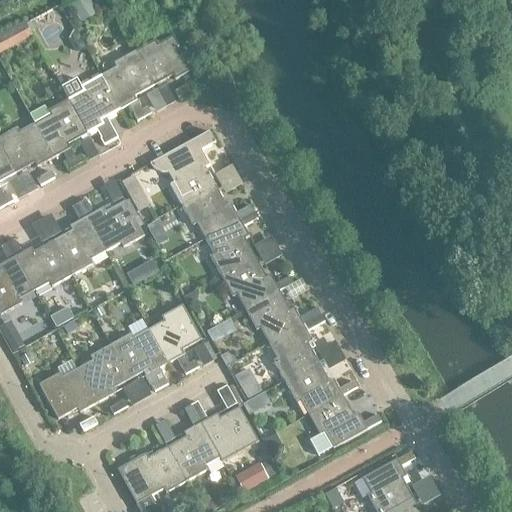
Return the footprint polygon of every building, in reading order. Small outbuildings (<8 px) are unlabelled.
[(88,0),(77,0),(70,4),(81,24),(97,15),(88,0)] [(73,33),(68,42),(76,56),(87,50),(72,23),(69,25),(73,33)] [(156,42),(135,53),(154,88),(173,77),(176,81),(193,72),(174,37),(158,46),(156,42)] [(4,38),(0,40),(0,54),(10,49),(4,38)] [(154,88),(135,53),(115,65),(117,69),(102,77),(121,111),(130,127),(152,115),(148,108),(143,111),(135,98),(154,88)] [(121,111),(102,77),(81,88),(84,93),(69,101),(88,135),(96,131),(101,140),(104,147),(118,139),(115,132),(109,135),(102,122),(121,111)] [(175,93),(179,100),(193,92),(189,85),(175,93)] [(88,135),(69,101),(48,112),(50,117),(35,125),(54,159),(63,154),(68,163),(67,164),(71,171),(85,163),(81,156),(76,159),(69,146),(88,135)] [(54,159),(35,125),(20,133),(18,129),(0,138),(0,145),(16,175),(35,164),(38,169),(54,159)] [(216,144),(210,133),(151,165),(151,166),(154,169),(156,171),(160,173),(163,174),(166,174),(170,174),(175,184),(171,186),(182,207),(216,188),(206,169),(210,167),(202,151),(216,144)] [(0,184),(16,175),(0,145),(0,210),(14,203),(10,196),(5,199),(0,190),(0,184)] [(37,180),(41,187),(55,180),(51,173),(37,180)] [(134,177),(122,184),(129,196),(141,189),(134,177)] [(227,207),(216,188),(182,207),(193,227),(198,225),(206,240),(254,214),(251,207),(237,214),(231,204),(227,207)] [(86,201),(79,205),(106,253),(121,245),(124,249),(145,237),(126,203),(106,213),(104,209),(94,215),(86,201)] [(106,253),(79,205),(73,208),(80,222),(70,228),(73,232),(54,243),(73,277),(93,266),(91,262),(106,253)] [(258,220),(254,214),(206,240),(214,255),(210,258),(222,278),(256,259),(246,240),(250,238),(244,228),(258,220)] [(154,226),(148,229),(152,237),(158,234),(154,226)] [(15,241),(8,244),(35,293),(50,284),(52,289),(73,277),(54,243),(35,253),(33,249),(23,254),(15,241)] [(35,293),(8,244),(1,248),(9,262),(0,267),(0,269),(1,272),(0,272),(0,315),(1,317),(22,305),(20,301),(35,293)] [(267,278),(256,259),(222,278),(233,299),(237,297),(246,312),(280,293),(294,285),(290,278),(276,286),(271,276),(267,278)] [(153,260),(141,266),(147,277),(159,271),(153,260)] [(287,304),(280,293),(246,312),(257,332),(261,330),(270,345),(321,316),(318,310),(300,319),(291,302),(287,304)] [(193,295),(184,299),(189,309),(198,304),(193,295)] [(164,323),(149,331),(168,365),(185,356),(183,352),(203,341),(183,307),(162,318),(164,323)] [(101,309),(94,313),(98,320),(105,316),(101,309)] [(68,310),(51,320),(57,330),(74,321),(68,310)] [(325,323),(321,316),(270,345),(278,360),(274,362),(285,383),(320,364),(313,352),(317,350),(308,333),(325,323)] [(74,323),(64,328),(68,335),(78,330),(74,323)] [(226,323),(209,333),(215,344),(232,334),(226,323)] [(16,329),(6,342),(17,351),(27,338),(16,329)] [(168,365),(149,331),(134,339),(132,335),(111,347),(130,381),(144,373),(155,393),(169,386),(160,370),(168,365)] [(130,381),(111,347),(91,358),(93,362),(78,371),(97,405),(114,396),(112,392),(130,381)] [(231,349),(221,355),(227,366),(237,360),(231,349)] [(29,355),(20,359),(25,368),(34,363),(29,355)] [(181,370),(185,377),(199,369),(195,362),(181,370)] [(330,383),(320,364),(285,383),(297,404),(301,401),(309,416),(344,397),(358,389),(354,383),(340,390),(334,381),(330,383)] [(97,405),(78,371),(63,379),(61,375),(39,387),(59,421),(78,410),(80,414),(97,405)] [(255,383),(242,390),(248,401),(261,394),(255,383)] [(266,395),(244,407),(249,417),(271,405),(266,395)] [(354,416),(344,397),(309,416),(320,437),(310,442),(319,457),(333,449),(333,450),(382,423),(378,416),(364,424),(358,414),(354,416)] [(110,409),(114,416),(128,408),(124,402),(110,409)] [(200,407),(194,411),(221,459),(236,451),(238,455),(259,443),(240,409),(221,420),(218,416),(208,421),(200,407)] [(221,459),(194,411),(187,415),(195,429),(185,434),(187,438),(168,449),(187,483),(208,472),(206,468),(221,459)] [(80,426),(84,433),(98,425),(94,418),(80,426)] [(282,447),(270,453),(276,463),(287,456),(282,447)] [(187,483),(168,449),(149,459),(147,455),(118,471),(140,511),(160,511),(152,497),(164,490),(167,495),(187,483)] [(368,498),(375,511),(390,511),(414,499),(403,480),(408,478),(402,468),(416,460),(412,453),(363,480),(372,495),(368,498)] [(272,460),(263,465),(272,481),(281,475),(272,460)] [(261,466),(238,479),(247,494),(270,482),(261,466)] [(214,497),(202,504),(206,511),(212,511),(220,507),(214,497)] [(420,511),(414,499),(390,511),(420,511)]
